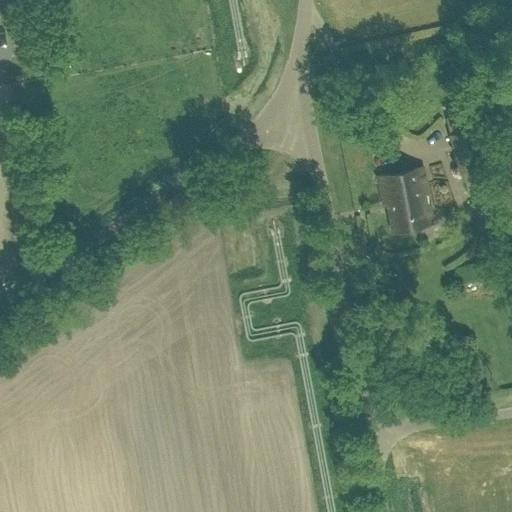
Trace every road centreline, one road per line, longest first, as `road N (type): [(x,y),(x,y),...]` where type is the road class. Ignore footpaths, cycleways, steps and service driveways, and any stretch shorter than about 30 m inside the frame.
road 1 (unclassified): [(378,511),(305,107)]
road 2 (unclassified): [(0,304),(270,122),(305,107)]
